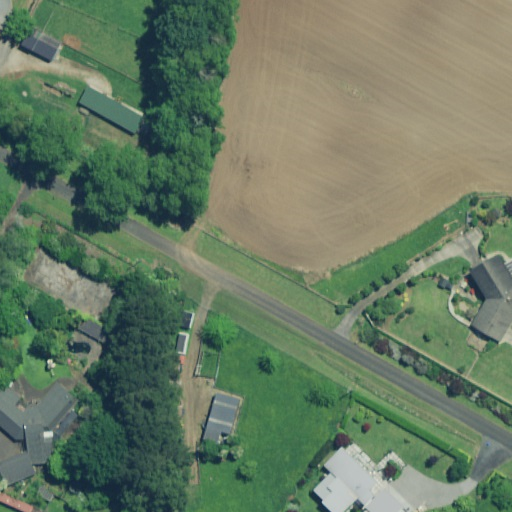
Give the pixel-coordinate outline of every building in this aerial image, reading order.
[(511,261),(506,266),(499,255),(487,263),(487,264),(472,272),(487,301),(472,327),(500,343),(511,325),(511,261)] [(0,386),(0,427),(29,448),(29,452),(0,466),(0,472),(9,490),(40,475),(36,465),(55,463),(52,432),(73,403),(53,388),(35,412),(0,386)] [(239,400),(217,394),(203,441),(218,446),(222,434),(229,436),(239,400)] [(332,511),(345,511),(355,503),(364,511),(363,511),(390,511),(391,511),(398,505),(384,492),(378,499),(370,492),(378,484),(343,449),(325,467),(336,477),(329,484),(325,480),(313,493),(332,511)] [(51,496),(40,489),(33,502),(44,508),(51,496)]
